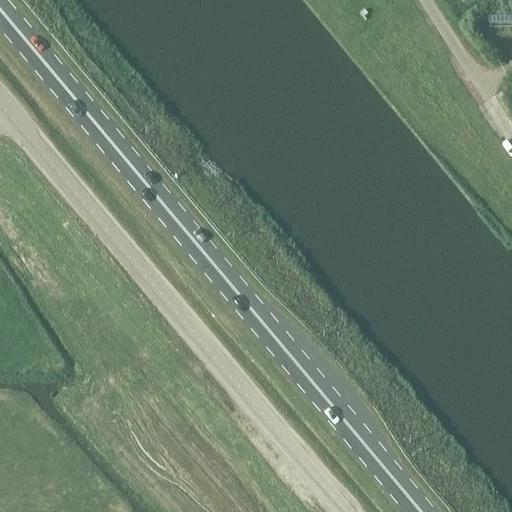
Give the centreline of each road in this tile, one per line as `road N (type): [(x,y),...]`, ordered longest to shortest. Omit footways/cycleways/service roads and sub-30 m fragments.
road 1 (primary): [(419,511),(0,13)]
road 2 (unclassified): [(344,511),(0,109)]
road 3 (unclassified): [(511,137),(423,0)]
